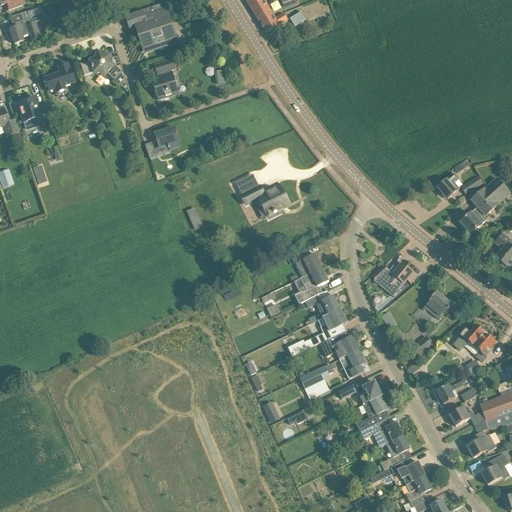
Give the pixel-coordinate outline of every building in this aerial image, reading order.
[(0,0),(0,3),(1,6),(6,5),(8,11),(25,5),(23,0),(0,0)] [(250,0),(247,2),(261,25),(274,16),(263,0),(250,0)] [(276,2),(270,4),(272,11),(279,8),(276,2)] [(17,27),(9,30),(15,45),(23,42),(22,37),(29,35),(31,40),(40,37),(33,19),(42,15),(40,8),(10,18),(12,25),(16,24),(17,27)] [(141,27),(139,28),(147,50),(156,47),(156,49),(166,46),(165,43),(174,40),(164,11),(139,20),(141,27)] [(291,20),(295,28),(307,21),(302,13),(291,20)] [(274,16),(261,25),(266,34),(288,20),(284,14),(276,19),(274,16)] [(61,17),(55,19),(58,28),(61,37),(68,34),(61,17)] [(58,32),(48,36),(51,42),(61,38),(61,37),(58,28),(56,28),(58,32)] [(202,54),(210,58),(214,48),(207,45),(202,54)] [(83,76),(93,74),(105,76),(106,74),(114,81),(123,72),(118,56),(117,56),(117,57),(110,59),(109,56),(97,53),(89,62),(81,64),(80,64),(83,76)] [(155,66),(160,80),(154,82),(160,101),(170,98),(169,95),(178,92),(172,71),(175,70),(172,60),(155,66)] [(65,90),(64,87),(75,83),(70,70),(69,70),(67,64),(57,67),(59,73),(43,79),(48,92),(54,90),(56,94),(65,90)] [(120,86),(126,92),(128,90),(125,80),(120,86)] [(39,125),(38,122),(49,118),(44,106),(37,108),(34,97),(14,104),(17,112),(19,111),(26,131),(39,125)] [(0,128),(2,128),(5,138),(19,133),(14,120),(8,123),(3,108),(0,109),(0,128)] [(174,129),(156,135),(160,148),(169,145),(170,149),(179,146),(174,129)] [(205,142),(201,148),(205,152),(210,147),(205,142)] [(152,144),(146,146),(150,160),(157,158),(154,150),(152,144)] [(59,150),(53,153),(57,162),(63,160),(59,150)] [(41,166),(33,169),(35,176),(44,173),(41,166)] [(0,173),(0,181),(3,189),(14,185),(9,170),(0,173)] [(438,189),(448,200),(457,192),(452,186),(459,180),(455,175),(447,181),(438,189)] [(462,188),(467,196),(485,184),(480,177),(462,188)] [(460,224),(471,235),(488,220),(486,217),(498,206),(511,193),(497,178),(484,190),(472,201),(478,208),(471,214),(460,224)] [(243,181),(236,184),(242,196),(246,205),(260,198),(270,217),(266,218),(266,219),(283,211),(285,215),(286,215),(282,208),(290,205),(278,183),(280,188),(265,196),(260,187),(249,193),(243,181)] [(195,209),(187,212),(193,226),(201,222),(195,209)] [(503,250),(496,258),(507,268),(511,262),(511,248),(508,245),(511,242),(503,235),(496,244),(503,250)] [(296,265),(303,278),(322,269),(315,255),(311,257),(307,250),(297,255),(300,262),(296,265)] [(388,271),(380,281),(387,286),(384,290),(393,297),(407,280),(411,283),(417,276),(402,264),(398,269),(394,266),(389,272),(388,271)] [(384,267),(372,277),(376,281),(378,283),(380,281),(388,271),(384,267)] [(296,296),(300,305),(305,303),(320,295),(317,288),(329,282),(322,269),(303,278),(302,279),(308,291),(304,293),(303,292),(296,296)] [(296,275),(290,278),(293,283),(297,281),(299,280),(296,275)] [(430,302),(425,308),(440,321),(453,305),(437,293),(429,302),(430,302)] [(308,309),(317,305),(321,303),(318,296),(305,303),(308,309)] [(317,305),(323,318),(329,316),(340,310),(334,297),(321,303),(317,305)] [(276,305),(268,310),(271,317),(280,313),(276,305)] [(329,316),(323,319),(327,325),(321,328),(324,334),(326,333),(330,331),(330,332),(347,324),(340,310),(329,316)] [(388,313),(381,316),(386,327),(393,323),(388,313)] [(306,324),(307,327),(318,321),(315,316),(309,319),(310,322),(306,324)] [(388,328),(391,332),(399,326),(396,321),(388,328)] [(471,352),(477,357),(476,357),(483,363),(492,353),(489,350),(496,343),(476,326),(469,334),(467,332),(454,346),(460,352),(469,342),(475,348),(471,352)] [(320,345),(328,341),(329,340),(326,333),(324,334),(306,343),(309,350),(320,345)] [(347,340),(343,333),(329,340),(328,341),(320,345),(327,358),(336,353),(340,361),(359,351),(352,337),(347,340)] [(413,349),(419,356),(433,345),(426,337),(413,349)] [(359,351),(340,361),(350,381),(364,374),(361,367),(366,365),(359,351)] [(466,366),(472,376),(481,370),(476,361),(466,366)] [(337,369),(334,364),(300,380),(310,401),(329,391),(325,381),(331,378),(330,375),(334,374),(332,371),(337,369)] [(511,381),(497,387),(499,393),(501,393),(502,398),(511,394),(511,368),(508,370),(511,381)] [(469,380),(473,385),(478,381),(475,376),(474,376),(469,380)] [(366,380),(339,393),(342,400),(357,393),(363,406),(382,397),(375,383),(369,386),(366,380)] [(457,390),(464,386),(460,380),(448,387),(448,386),(437,392),(444,406),(461,397),(457,390)] [(462,396),(465,403),(478,396),(474,389),(462,396)] [(511,394),(480,406),(483,413),(488,428),(511,424),(511,394)] [(382,397),(363,406),(370,419),(357,426),(360,433),(385,421),(382,414),(389,411),(382,397)] [(463,408),(450,416),(456,428),(471,420),(475,427),(486,421),(483,413),(474,417),(472,413),(467,415),(463,408)] [(278,414),(269,418),(272,424),(281,420),(278,414)] [(294,418),(288,420),(291,426),(296,423),(294,418)] [(385,421),(360,433),(364,440),(373,436),(380,449),(386,445),(404,437),(397,423),(389,428),(385,421)] [(476,443),(467,448),(473,459),(488,451),(489,453),(497,449),(490,436),(486,438),(483,432),(479,434),(473,438),(476,443)] [(404,437),(386,445),(393,459),(381,465),(384,472),(403,463),(400,456),(410,451),(404,437)] [(491,470),(482,475),(488,486),(502,479),(505,480),(510,477),(505,467),(499,457),(488,464),(491,470)] [(399,473),(406,486),(426,477),(419,463),(408,469),(406,470),(403,463),(384,472),(385,472),(378,475),(382,482),(399,473)] [(413,509),(429,501),(425,494),(432,490),(426,477),(406,486),(410,494),(406,496),(410,504),(404,507),(407,511),(413,509)] [(429,501),(413,509),(415,508),(416,511),(422,511),(429,509),(426,502),(429,501)] [(430,507),(432,511),(447,511),(442,501),(430,507)]
